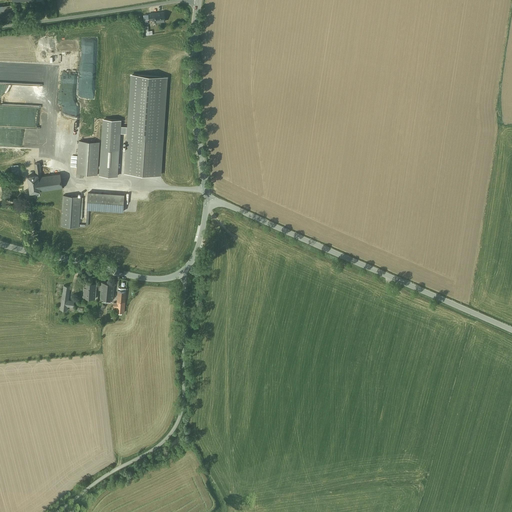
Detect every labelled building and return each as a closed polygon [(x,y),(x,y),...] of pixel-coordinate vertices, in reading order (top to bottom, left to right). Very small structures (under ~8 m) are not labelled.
[(13,4),(0,6),(0,14),(15,13),(14,5),(13,4)] [(164,13),(155,14),(152,14),(153,20),(155,20),(156,23),(165,21),(164,13)] [(166,77),(132,75),(129,127),(128,133),(126,173),(129,173),(159,175),(166,77)] [(122,120),(103,119),(99,175),(118,176),(121,133),(128,133),(129,127),(121,126),(122,120)] [(99,142),(79,141),(77,163),(83,163),(82,174),(83,174),(97,175),(98,169),(99,142)] [(42,177),(38,177),(40,191),(62,187),(60,174),(59,174),(42,177)] [(36,175),(28,176),(30,193),(39,192),(40,191),(38,177),(38,175),(36,175)] [(124,195),(94,193),(93,210),(123,211),(124,195)] [(81,197),(63,195),(61,226),(79,227),(81,197)] [(96,283),(84,282),(83,297),(95,298),(96,283)] [(114,283),(102,282),(102,285),(101,290),(101,298),(112,299),(114,283)] [(70,287),(64,286),(61,310),(67,310),(67,306),(68,300),(70,287)] [(126,292),(118,291),(117,303),(113,302),(113,307),(113,312),(124,312),(126,292)]
